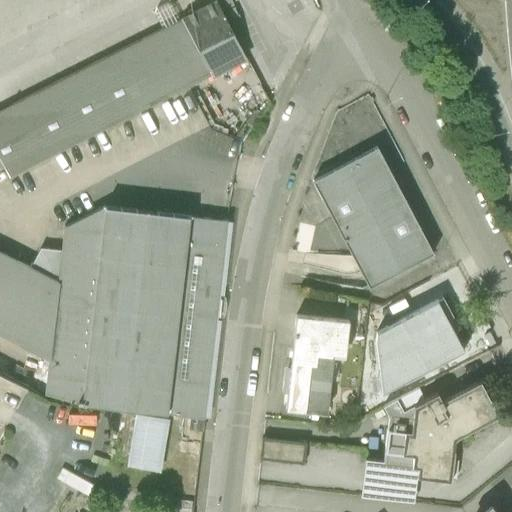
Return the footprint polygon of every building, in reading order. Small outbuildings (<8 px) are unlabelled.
[(243,54),(216,1),(179,20),(175,12),(172,6),(167,4),(157,9),(155,13),(163,29),(0,110),(0,158),(10,177),(190,87),(241,60),(243,58),(243,56),(243,54)] [(377,147),(313,180),(370,287),(433,253),(377,147)] [(65,226),(62,252),(49,360),(45,395),(83,405),(184,416),(203,418),(227,220),(105,206),(65,226)] [(31,268),(0,251),(0,335),(49,360),(62,252),(42,249),(31,268)] [(464,351),(437,300),(377,332),(376,341),(382,394),(464,351)] [(349,320),(296,315),(286,409),(325,414),(333,345),(346,346),(349,320)] [(489,333),(484,336),(489,346),(495,344),(489,333)] [(34,376),(0,358),(0,372),(29,387),(34,376)] [(383,407),(389,418),(383,463),(383,464),(417,468),(417,478),(451,483),(456,437),(499,416),(481,381),(443,401),(438,392),(424,400),(419,388),(383,407)] [(170,419),(135,413),(126,466),(161,472),(170,419)] [(184,416),(183,426),(189,427),(189,430),(202,431),(203,418),(184,416)] [(306,445),(264,441),(262,460),(304,464),(306,445)] [(365,461),(361,498),(414,503),(417,478),(417,468),(383,464),(383,463),(365,461)] [(93,485),(61,467),(55,478),(87,496),(93,485)] [(190,511),(192,502),(169,500),(168,511),(176,511),(190,511)]
